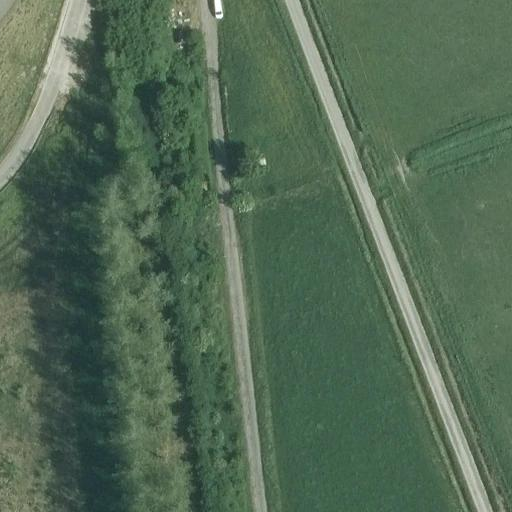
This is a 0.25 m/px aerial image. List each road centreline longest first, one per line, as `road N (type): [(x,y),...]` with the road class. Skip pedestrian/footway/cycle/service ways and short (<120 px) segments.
road 1 (unclassified): [(290,0),(485,511)]
road 2 (unclassified): [(259,511),(204,0)]
road 3 (unclassified): [(0,182),(32,140),(80,0)]
